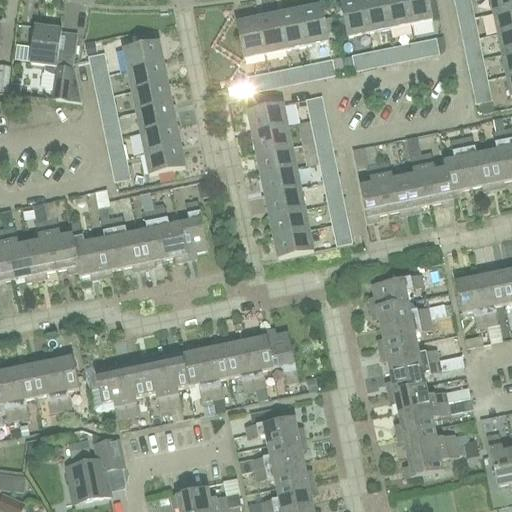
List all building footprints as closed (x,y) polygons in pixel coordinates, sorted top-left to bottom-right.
[(369,36),(361,0),(358,0),(340,4),(348,40),(369,36)] [(389,32),(382,0),(361,0),(369,36),(389,32)] [(404,0),(382,0),(389,32),(410,27),(404,0)] [(427,0),(404,0),(410,27),(432,23),(427,0)] [(427,0),(432,23),(439,22),(434,0),(427,0)] [(469,0),(465,0),(454,2),(458,23),(474,20),(469,0)] [(511,0),(488,0),(492,16),(511,11),(511,0)] [(298,12),(306,49),(327,44),(320,8),(298,12)] [(511,11),(492,16),(497,37),(511,33),(511,11)] [(306,49),(298,12),(278,16),(285,53),(306,49)] [(278,16),(257,20),(265,57),(285,53),(278,16)] [(265,57),(257,20),(236,25),(243,61),(265,57)] [(478,40),(474,20),(458,23),(462,44),(478,40)] [(51,102),(81,106),(74,65),(58,63),(62,33),(35,29),(30,67),(44,68),(44,72),(51,76),(55,76),(51,102)] [(511,33),(497,37),(501,57),(511,55),(511,33)] [(445,47),(444,40),(435,42),(438,57),(442,55),(445,52),(445,47)] [(483,61),(478,40),(462,44),(467,64),(483,61)] [(93,42),(83,44),(86,55),(95,53),(94,45),(93,42)] [(127,73),(163,66),(159,44),(122,52),(127,73)] [(423,44),(414,46),(417,62),(426,60),(423,44)] [(403,48),(394,50),(397,66),(406,64),(403,48)] [(376,70),(385,68),(382,53),(373,54),(376,70)] [(511,55),(501,57),(505,78),(511,76),(511,55)] [(93,80),(108,77),(104,56),(89,59),(93,80)] [(352,59),(355,74),(363,73),(360,57),(352,59)] [(331,63),(334,79),(343,77),(340,61),(331,63)] [(483,61),(467,64),(471,85),(487,82),(492,81),(489,67),(484,68),(483,61)] [(318,82),(321,81),(318,65),(309,67),(312,83),(318,82)] [(0,66),(0,93),(7,94),(10,67),(0,66)] [(163,66),(127,73),(131,93),(168,86),(163,66)] [(292,87),(300,85),(297,70),(289,71),(292,87)] [(272,91),(280,89),(277,74),(268,75),(272,91)] [(108,77),(93,80),(97,100),(112,97),(108,77)] [(250,96),(259,94),(256,78),(247,80),(250,94),(250,96)] [(487,82),(471,85),(476,107),(480,106),(482,116),(493,113),(487,82)] [(168,86),(131,93),(135,114),(172,107),(168,86)] [(112,97),(97,100),(101,121),(116,118),(112,97)] [(176,128),(172,107),(135,114),(139,135),(176,128)] [(251,136),(287,129),(283,108),(247,115),(251,136)] [(326,121),(324,113),(308,116),(310,124),(326,121)] [(121,139),(116,118),(101,121),(106,142),(121,139)] [(493,121),(495,134),(503,133),(500,119),(493,121)] [(176,128),(139,135),(143,156),(180,148),(176,128)] [(291,150),(287,129),(251,136),(256,157),(291,150)] [(493,193),(485,154),(475,156),(471,139),(469,129),(459,131),(461,141),(461,142),(471,191),(481,188),(483,195),(493,193)] [(511,131),(503,133),(511,176),(511,131)] [(511,182),(511,176),(503,133),(495,134),(493,135),(496,152),(485,154),(493,193),(504,191),(503,184),(511,182)] [(330,142),(329,134),(312,137),(314,145),(330,142)] [(445,171),(444,171),(434,173),(427,137),(416,139),(420,158),(430,208),(441,205),(442,211),(453,209),(452,201),(451,201),(445,171)] [(121,139),(106,142),(110,162),(125,159),(121,139)] [(471,191),(461,142),(450,144),(453,161),(443,163),(444,171),(445,171),(451,201),(452,201),(461,199),(460,193),(471,191)] [(184,170),(180,148),(143,156),(148,178),(184,170)] [(374,148),(364,150),(368,169),(378,167),(374,148)] [(291,150),(256,157),(260,178),(296,171),(291,150)] [(333,155),(317,158),(318,166),(335,163),(333,156),(333,155)] [(420,158),(410,160),(414,178),(403,180),(410,217),(421,215),(420,210),(430,208),(420,158)] [(125,159),(110,162),(114,184),(129,181),(125,159)] [(410,217),(403,180),(392,182),(388,165),(378,167),(388,216),(398,214),(400,220),(410,217)] [(388,216),(378,167),(368,169),(371,186),(359,189),(367,226),(379,224),(378,218),(388,216)] [(300,192),(296,171),(260,178),(264,199),(300,192)] [(321,178),(322,187),(339,183),(337,175),(321,178)] [(207,186),(198,188),(200,199),(209,197),(207,186)] [(304,212),(300,192),(264,199),(268,220),(304,212)] [(147,232),(136,234),(144,272),(154,269),(153,265),(164,262),(154,212),(151,194),(140,196),(143,215),(147,232)] [(343,204),(341,196),(325,199),(327,208),(343,204)] [(56,221),(52,203),(42,205),(46,223),(56,221)] [(179,225),(186,263),(197,261),(195,255),(207,253),(197,203),(186,206),(190,223),(179,225)] [(104,241),(94,243),(102,280),(112,278),(111,273),(121,271),(111,221),(109,222),(107,209),(98,211),(101,223),(104,241)] [(164,210),(154,212),(164,262),(174,260),(175,265),(186,263),(179,225),(167,228),(164,210)] [(36,283),(28,245),(17,247),(14,230),(10,212),(0,214),(4,232),(3,232),(13,282),(24,280),(25,285),(36,283)] [(304,212),(268,220),(272,240),(308,233),(304,212)] [(346,217),(329,220),(331,228),(347,225),(346,217)] [(121,219),(111,221),(121,271),(132,269),(133,274),(144,272),(136,234),(125,237),(121,219)] [(56,221),(46,223),(56,273),(67,271),(68,276),(77,274),(78,279),(79,279),(69,230),(70,237),(59,239),(56,221)] [(38,243),(28,245),(36,283),(46,281),(45,275),(56,273),(46,223),(35,225),(38,243)] [(79,227),(69,230),(79,279),(90,277),(91,282),(102,280),(94,243),(83,245),(79,227)] [(13,282),(3,232),(0,232),(0,290),(4,290),(2,284),(13,282)] [(313,254),(308,233),(272,240),(277,261),(313,254)] [(350,238),(333,241),(335,249),(351,246),(350,238)] [(508,267),(497,269),(505,307),(511,305),(511,272),(509,273),(508,267)] [(505,307),(497,269),(487,271),(488,278),(477,280),(488,329),(498,327),(495,309),(505,307)] [(488,329),(477,280),(467,282),(465,276),(454,278),(462,316),(473,314),(477,331),(488,329)] [(370,312),(408,304),(406,293),(423,290),(421,279),(372,289),(374,300),(368,301),(370,312)] [(408,304),(370,312),(372,322),(378,321),(380,331),(430,321),(428,311),(410,314),(408,304)] [(445,306),(432,307),(434,330),(447,329),(445,306)] [(497,313),(502,341),(511,339),(511,312),(511,310),(497,313)] [(430,321),(380,331),(383,342),(377,343),(379,354),(417,346),(414,335),(432,332),(430,321)] [(274,330),(265,332),(273,371),(282,369),(286,386),(297,384),(286,335),(276,337),(274,330)] [(273,371),(265,332),(253,335),(254,341),(244,343),(255,393),(265,391),(261,373),(273,371)] [(233,339),(222,341),(230,379),(241,377),(245,395),(255,393),(244,343),(234,346),(233,339)] [(212,350),(202,352),(215,409),(214,409),(215,416),(223,414),(222,412),(228,411),(227,405),(224,405),(219,382),(230,379),(222,341),(211,344),(212,350)] [(419,357),(417,346),(379,354),(381,364),(387,363),(389,374),(439,363),(436,353),(419,357)] [(215,409),(202,352),(192,354),(191,348),(180,350),(187,388),(199,386),(204,411),(214,409),(215,409)] [(170,359),(160,361),(170,410),(180,408),(177,391),(187,388),(180,350),(169,353),(170,359)] [(61,361),(50,364),(60,413),(70,411),(67,394),(78,391),(70,353),(60,355),(61,361)] [(148,357),(137,359),(145,397),(156,395),(160,413),(170,410),(160,361),(149,363),(148,357)] [(128,368),(118,370),(128,419),(139,417),(135,399),(145,397),(137,359),(127,361),(128,368)] [(38,360),(28,362),(35,400),(46,398),(49,415),(60,413),(50,364),(39,366),(38,360)] [(35,400),(28,362),(18,364),(19,370),(8,372),(18,421),(28,419),(24,402),(35,400)] [(439,363),(389,374),(391,384),(385,385),(388,396),(425,388),(423,377),(441,374),(439,363)] [(128,419),(118,370),(107,372),(106,366),(94,368),(96,375),(86,378),(89,393),(99,391),(102,406),(114,404),(117,421),(128,419)] [(18,421),(8,372),(0,373),(0,407),(4,406),(7,423),(18,421)] [(308,394),(316,393),(314,380),(306,382),(308,394)] [(428,399),(425,388),(388,396),(390,407),(396,405),(398,416),(447,406),(445,395),(428,399)] [(255,393),(257,404),(267,401),(265,391),(255,393)] [(447,406),(398,416),(400,427),(394,428),(396,439),(434,431),(432,420),(450,416),(447,406)] [(267,449),(305,441),(303,431),(297,432),(295,420),(283,423),(280,409),(249,415),(252,429),(244,430),(247,442),(265,438),(267,449)] [(180,419),(181,440),(217,438),(216,418),(201,419),(201,418),(180,419)] [(511,490),(511,453),(511,451),(502,453),(497,426),(501,425),(500,418),(482,421),(486,438),(488,437),(498,488),(509,486),(510,491),(511,490)] [(127,422),(118,424),(120,433),(129,432),(127,422)] [(141,427),(145,451),(170,446),(166,422),(141,427)] [(22,438),(29,437),(27,427),(20,429),(22,438)] [(21,438),(19,429),(9,431),(11,441),(21,438)] [(434,431),(396,439),(398,449),(405,448),(407,458),(456,448),(454,438),(437,441),(434,431)] [(111,444),(103,446),(101,439),(91,435),(94,448),(97,464),(67,470),(70,488),(68,489),(72,507),(110,499),(105,474),(117,472),(111,444)] [(305,441),(267,449),(269,460),(251,464),(254,474),(304,463),(301,453),(307,452),(305,441)] [(464,446),(467,457),(477,455),(475,444),(464,446)] [(26,445),(25,457),(34,458),(38,454),(38,445),(26,445)] [(456,448),(407,458),(409,469),(403,470),(405,481),(421,478),(423,491),(457,485),(454,471),(443,474),(441,463),(458,459),(456,448)] [(304,463),(254,474),(256,485),(274,481),(276,491),(314,483),(312,473),(306,474),(304,463)] [(13,467),(13,483),(35,484),(35,468),(13,467)] [(314,483),(276,491),(278,500),(247,507),(247,511),(283,511),(313,506),(310,495),(316,494),(314,483)] [(178,511),(222,511),(243,508),(243,507),(241,507),(238,497),(227,499),(210,503),(208,492),(170,500),(172,511),(178,510),(178,511)] [(0,501),(0,511),(22,511),(25,505),(3,495),(0,501)]
